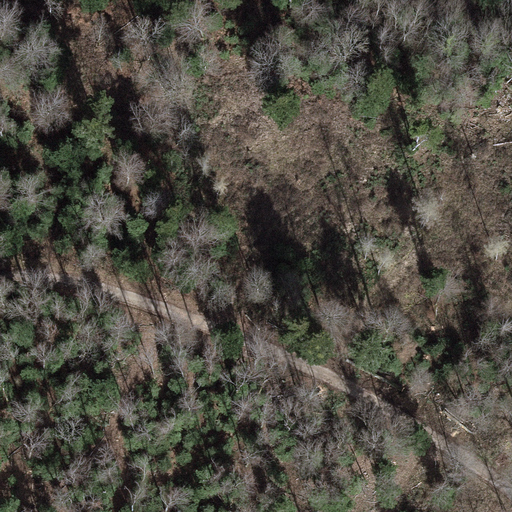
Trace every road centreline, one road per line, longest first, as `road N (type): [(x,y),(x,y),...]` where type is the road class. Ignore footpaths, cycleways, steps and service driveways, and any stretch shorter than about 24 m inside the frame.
road 1 (track): [(0,295),(141,316),(269,361)]
road 2 (track): [(511,484),(331,372),(269,361)]
